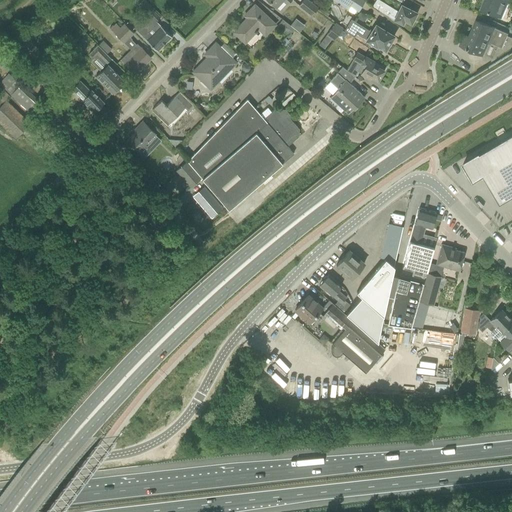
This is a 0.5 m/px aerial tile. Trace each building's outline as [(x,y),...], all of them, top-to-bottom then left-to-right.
[(291,0),(267,0),(276,8),(283,1),(287,5),(291,0)] [(311,16),(318,8),(307,0),(302,0),(298,6),(311,16)] [(332,0),(349,10),(355,0),(332,0)] [(379,0),(375,0),(372,6),(379,10),(393,19),(402,24),(404,20),(411,23),(416,13),(407,8),(400,5),(397,10),(379,0)] [(484,0),(481,9),(501,17),(503,18),(509,4),(506,3),(507,0),(484,0)] [(276,26),(261,12),(254,5),(247,13),(249,15),(233,32),(245,44),(258,30),(265,37),(276,26)] [(136,30),(157,51),(171,37),(157,23),(155,22),(160,17),(152,9),(147,14),(150,17),(137,30),(136,30)] [(295,19),(290,25),(299,32),(304,26),(295,19)] [(374,24),(370,31),(351,19),(346,28),(367,41),(375,46),(376,44),(385,50),(393,36),(374,24)] [(288,36),(294,29),(282,20),(277,26),(288,36)] [(507,36),(508,34),(476,20),(469,36),(465,34),(460,45),(482,55),(488,42),(502,48),(504,44),(507,36)] [(116,23),(110,29),(114,33),(120,27),(116,23)] [(124,43),(134,33),(124,23),(120,27),(114,33),(124,43)] [(333,41),(343,29),(335,23),(326,34),(322,31),(318,36),(323,39),(326,35),(333,41)] [(23,37),(9,53),(15,58),(23,49),(28,54),(35,47),(23,37)] [(357,40),(352,46),(361,53),(366,47),(357,40)] [(236,64),(222,50),(215,43),(209,49),(213,53),(210,56),(209,55),(193,72),(211,90),(236,64)] [(151,58),(144,51),(137,44),(131,50),(120,60),(134,74),(151,58)] [(111,59),(98,46),(97,45),(89,53),(94,58),(97,55),(105,64),(111,59)] [(378,65),(370,60),(356,52),(352,60),(360,65),(357,71),(370,79),(371,77),(377,80),(383,71),(377,67),(378,65)] [(250,69),(249,65),(246,63),(242,64),(241,67),(242,70),(244,73),(248,72),(250,69)] [(117,89),(124,82),(107,65),(95,77),(103,85),(104,84),(106,87),(105,88),(111,94),(113,92),(115,92),(117,90),(117,89)] [(349,83),(355,77),(342,67),(329,81),(338,89),(330,98),(346,113),(349,113),(352,109),(354,110),(362,101),(361,101),(361,95),(362,95),(349,83)] [(11,73),(0,81),(9,92),(19,84),(11,73)] [(79,80),(79,81),(74,76),(66,83),(71,88),(70,89),(81,99),(80,100),(87,107),(89,106),(94,111),(103,103),(90,90),(90,91),(79,80)] [(38,101),(31,94),(20,84),(10,95),(28,111),(38,101)] [(289,90),(284,94),(287,98),(292,94),(289,90)] [(192,105),(186,99),(179,92),(166,105),(161,100),(151,110),(167,126),(184,108),(187,111),(192,105)] [(275,110),(263,119),(246,100),(187,161),(201,178),(201,179),(227,210),(249,192),(285,161),(293,154),(286,147),(298,137),(298,130),(282,110),(278,113),(275,110)] [(7,101),(0,107),(0,122),(8,131),(15,138),(24,129),(30,123),(7,101)] [(144,144),(155,133),(142,121),(137,127),(139,128),(127,140),(139,152),(146,145),(144,144)] [(474,157),(463,163),(470,174),(474,181),(480,177),(483,175),(500,204),(511,196),(511,134),(480,153),(479,152),(477,154),(477,155),(474,157)] [(190,188),(200,179),(185,162),(175,171),(190,188)] [(206,204),(202,207),(212,218),(223,209),(204,187),(196,193),(206,204)] [(393,218),(403,220),(404,210),(395,209),(393,218)] [(418,209),(410,241),(420,244),(420,241),(424,227),(432,229),(436,214),(418,209)] [(420,244),(410,241),(403,265),(426,271),(433,248),(420,244)] [(452,247),(441,244),(441,246),(435,265),(459,272),(464,252),(451,249),(452,247)] [(351,279),(364,263),(349,250),(336,266),(351,279)] [(383,316),(394,266),(385,259),(356,292),(360,296),(383,316)] [(441,276),(426,273),(418,302),(433,306),(441,276)] [(392,297),(386,323),(410,326),(423,281),(397,274),(397,275),(392,274),(387,296),(392,297)] [(328,275),(319,285),(327,291),(337,301),(334,305),(343,313),(350,305),(345,301),(347,298),(338,290),(341,287),(335,281),(328,275)] [(322,308),(308,295),(295,310),(309,323),(322,308)] [(351,306),(344,314),(351,320),(377,343),(383,316),(360,296),(351,306)] [(322,308),(341,325),(345,328),(351,320),(344,314),(334,305),(329,300),(322,308)] [(474,334),(478,311),(465,309),(461,332),(474,334)] [(495,339),(501,333),(511,322),(511,321),(501,310),(485,325),(491,332),(490,333),(490,336),(493,338),(495,339)] [(365,372),(384,349),(377,343),(351,320),(345,328),(332,343),(334,345),(334,346),(334,347),(333,348),(333,349),(334,350),(334,351),(334,352),(335,352),(336,353),(337,353),(338,353),(339,353),(340,353),(341,353),(341,352),(342,352),(365,372)] [(511,343),(511,322),(501,333),(505,337),(499,343),(507,351),(511,346),(511,343)]
